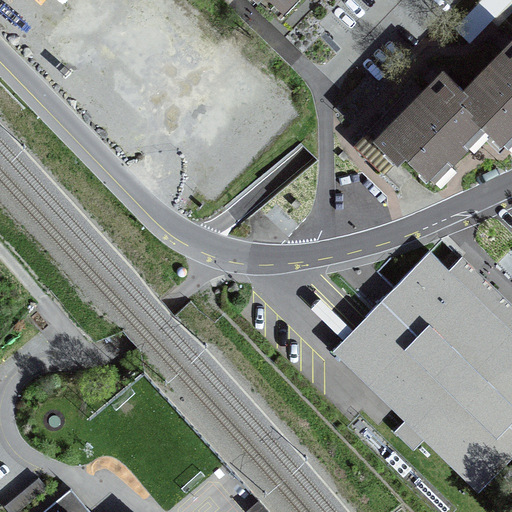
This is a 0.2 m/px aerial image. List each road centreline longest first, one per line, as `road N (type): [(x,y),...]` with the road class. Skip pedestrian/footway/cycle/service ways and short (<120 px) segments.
road 1 (residential): [(211,249),(199,275),(128,341),(107,355),(46,363),(18,378),(7,406),(10,433),(31,456),(65,472)]
road 2 (tertiary): [(511,184),(436,220),(330,252),(275,260),(211,249)]
road 3 (tertiary): [(211,249),(128,194),(0,59)]
road 4 (track): [(0,254),(89,359)]
